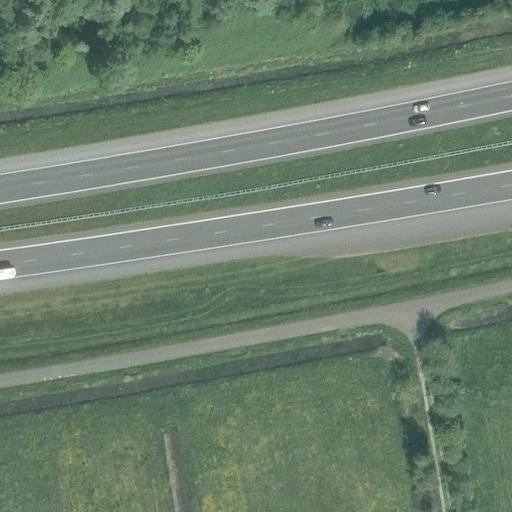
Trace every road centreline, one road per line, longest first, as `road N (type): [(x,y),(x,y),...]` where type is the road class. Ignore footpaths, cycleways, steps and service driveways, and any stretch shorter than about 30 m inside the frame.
road 1 (unclassified): [(0,380),(511,285)]
road 2 (motorway): [(511,96),(0,189)]
road 3 (motorway): [(0,267),(511,186)]
